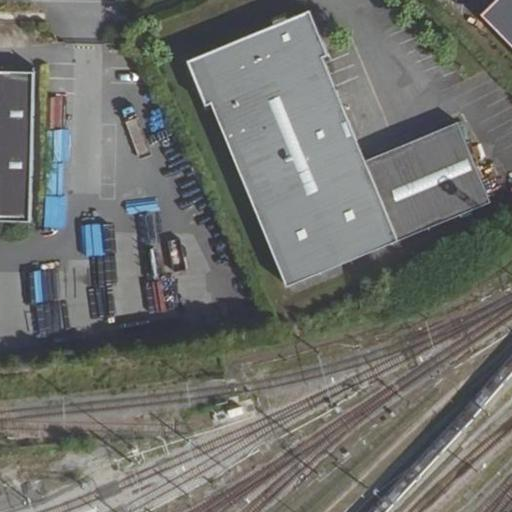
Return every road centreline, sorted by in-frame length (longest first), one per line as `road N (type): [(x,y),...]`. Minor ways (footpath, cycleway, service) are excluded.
road 1 (unknown): [(347,0),(389,61),(478,112),(511,151)]
road 2 (unknown): [(82,0),(88,227)]
